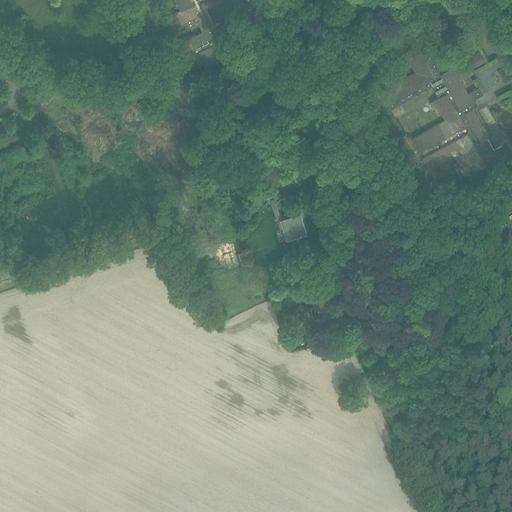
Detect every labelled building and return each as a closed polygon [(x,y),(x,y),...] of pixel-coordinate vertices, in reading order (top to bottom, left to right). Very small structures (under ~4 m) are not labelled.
[(130,0),(151,40),(196,17),(203,31),(178,44),(191,70),(205,63),(206,65),(219,59),(219,61),(234,53),(219,23),(214,25),(206,9),(222,0),(130,0)] [(443,43),(448,39),(442,27),(424,37),(430,49),(422,53),(417,45),(405,52),(416,71),(379,92),(386,104),(388,103),(391,109),(432,86),(439,97),(435,99),(446,119),(413,138),(412,138),(413,139),(412,139),(411,137),(409,137),(408,137),(406,134),(399,138),(420,180),(428,176),(427,174),(428,174),(429,172),(428,169),(429,169),(430,170),(430,169),(455,155),(459,162),(454,164),(463,181),(471,176),(469,172),(474,169),(475,170),(487,164),(485,161),(489,159),(493,166),(511,155),(511,142),(510,138),(502,143),(503,145),(494,149),(488,138),(489,137),(470,103),(473,101),(472,100),(484,93),(480,86),(479,86),(480,87),(468,94),(453,66),(444,71),(438,60),(449,54),(443,43)] [(469,57),(474,66),(485,60),(480,51),(469,57)] [(282,196),(276,186),(263,194),(270,204),(274,201),(277,199),(282,196)] [(302,213),(293,216),(284,218),(290,238),(308,232),(302,213)] [(310,289),(315,307),(330,302),(327,291),(318,293),(316,287),(310,289)] [(330,302),(315,307),(318,318),(316,319),(318,327),(331,323),(329,315),(333,314),(330,302)] [(325,339),(323,331),(309,335),(312,343),(325,339)]
